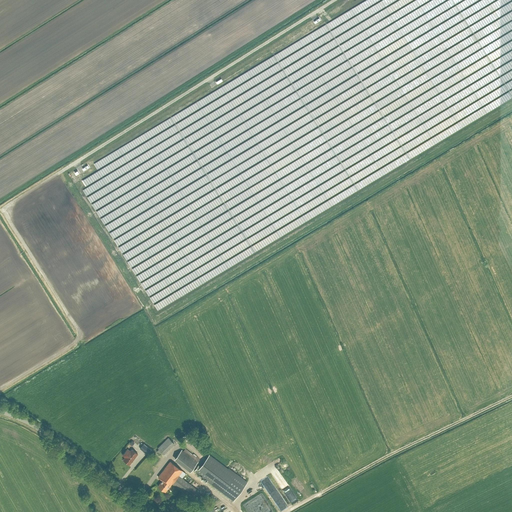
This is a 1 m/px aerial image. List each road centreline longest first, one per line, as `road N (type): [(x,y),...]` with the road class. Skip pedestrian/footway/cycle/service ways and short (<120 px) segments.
road 1 (track): [(0,210),(333,0)]
road 2 (track): [(3,208),(82,335),(0,387)]
road 3 (track): [(300,503),(511,395)]
road 4 (unclassified): [(152,511),(28,422),(0,411)]
